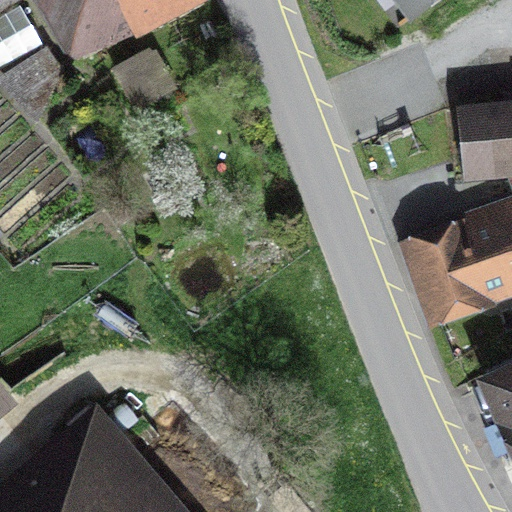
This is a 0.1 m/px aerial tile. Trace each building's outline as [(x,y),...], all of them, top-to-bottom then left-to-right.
[(0,0),(0,11),(12,5),(9,0),(0,0)] [(190,5),(187,0),(32,0),(70,70),(190,5)] [(153,63),(115,84),(136,122),(174,101),(153,63)] [(511,124),(459,127),(463,200),(511,196),(511,124)] [(511,217),(401,253),(433,340),(511,312),(511,217)] [(511,376),(466,397),(511,497),(511,496),(511,376)] [(175,511),(89,413),(0,491),(0,511),(175,511)]
